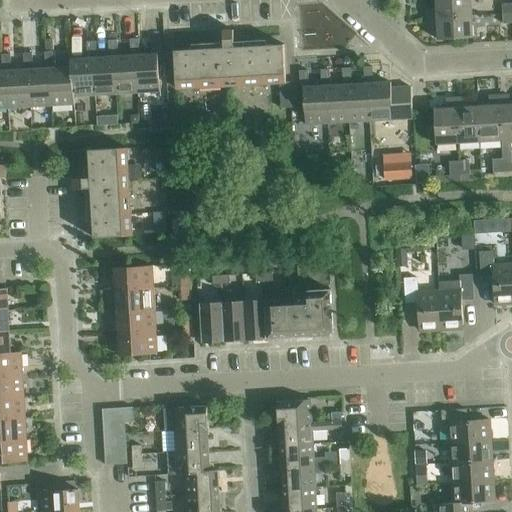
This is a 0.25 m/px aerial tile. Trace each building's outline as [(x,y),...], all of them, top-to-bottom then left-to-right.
[(426,8),(426,18),(471,16),(469,0),(434,0),(435,8),(426,8)] [(511,3),(501,4),(502,14),(511,13),(511,3)] [(502,23),(511,22),(511,13),(502,14),(502,23)] [(437,28),(437,40),(472,38),(471,16),(426,18),(427,29),(437,28)] [(173,51),(176,90),(234,86),(244,86),(279,84),(285,83),(285,82),(283,45),(235,48),(234,32),(223,32),(224,48),(173,51)] [(151,55),(138,56),(134,56),(137,92),(159,91),(157,55),(160,55),(159,38),(150,39),(151,55)] [(130,56),(117,57),(113,57),(115,94),(137,92),(134,56),(138,56),(137,39),(129,40),(130,56)] [(109,58),(96,58),(92,59),(94,95),(115,94),(113,57),(117,57),(116,41),(108,41),(109,58)] [(72,96),(73,96),(94,95),(92,59),(96,58),(95,42),(86,42),(87,59),(72,60),(69,60),(69,67),(70,67),(72,96)] [(73,104),(73,96),(72,96),(70,67),(69,67),(53,68),(52,52),(43,52),(44,69),(48,69),(51,106),(73,104)] [(22,53),(23,70),(27,70),(30,107),(51,106),(48,69),(44,69),(32,70),(31,53),(22,53)] [(0,55),(1,72),(5,71),(7,108),(30,107),(27,70),(23,70),(10,71),(9,54),(0,55)] [(363,68),(364,85),(368,84),(370,121),(412,119),(410,88),(390,89),(390,83),(372,84),(371,67),(363,68)] [(341,69),(342,86),(346,86),(348,122),(370,121),(368,84),(364,85),(351,85),(350,68),(341,69)] [(319,70),(320,87),(324,87),(326,124),(348,122),(346,86),(342,86),(329,86),(328,69),(319,70)] [(324,87),(320,87),(307,88),(306,71),(298,71),(299,88),(302,88),(305,125),(326,124),(324,87)] [(295,81),(285,82),(285,83),(279,84),(280,109),(297,108),(295,81)] [(511,173),(510,141),(511,140),(511,105),(509,106),(508,96),(498,97),(500,141),(501,141),(502,159),(501,159),(502,173),(511,173)] [(488,107),(477,108),(479,143),(500,141),(498,97),(488,98),(488,107)] [(225,98),(211,99),(212,117),(226,116),(225,98)] [(445,109),(433,110),(435,145),(457,144),(455,99),(445,100),(445,109)] [(465,99),(455,99),(457,144),(479,143),(477,108),(465,108),(465,99)] [(138,114),(131,115),(131,124),(139,123),(138,114)] [(101,116),(96,117),(97,126),(104,125),(104,116),(101,116)] [(129,170),(128,149),(89,151),(91,180),(74,181),(74,192),(91,191),(94,239),(133,237),(130,180),(129,170)] [(501,159),(492,160),(492,174),(502,173),(501,159)] [(411,161),(384,163),(385,180),(412,178),(411,161)] [(468,161),(458,162),(459,176),(469,175),(468,161)] [(448,162),(449,176),(459,176),(458,162),(448,162)] [(140,169),(129,170),(130,180),(140,180),(140,169)] [(181,219),(171,220),(173,234),(182,233),(181,219)] [(491,221),(473,222),(473,234),(492,233),(491,221)] [(462,235),(462,250),(474,250),(474,235),(462,235)] [(408,267),(407,249),(396,249),(396,267),(408,267)] [(496,307),(511,305),(511,266),(494,268),(493,253),(480,254),(482,279),(494,278),(496,307)] [(297,266),(297,271),(298,287),(330,285),(329,265),(297,266)] [(154,290),(153,267),(114,269),(116,292),(154,290)] [(273,272),(264,273),(264,282),(273,282),(273,272)] [(172,287),(182,287),(182,288),(191,288),(191,273),(181,274),(181,276),(172,276),(172,287)] [(255,273),(255,274),(256,282),(264,282),(264,273),(255,273)] [(465,332),(463,303),(463,300),(475,300),(473,274),(459,275),(460,281),(439,282),(440,294),(442,333),(465,332)] [(230,284),(229,275),(220,276),(220,285),(230,284)] [(213,285),(220,285),(220,276),(212,276),(213,285)] [(419,296),(418,281),(418,278),(405,279),(406,303),(418,302),(418,306),(420,334),(442,333),(440,294),(419,296)] [(183,302),(192,302),(191,288),(182,288),(183,302)] [(0,289),(0,312),(9,312),(8,289),(0,289)] [(155,311),(154,290),(116,292),(117,313),(155,311)] [(308,299),(266,301),(268,339),(328,336),(332,331),(330,290),(308,291),(308,299)] [(266,300),(243,302),(245,340),(268,339),(266,301),(266,300)] [(243,302),(221,303),(223,341),(245,340),(243,302)] [(221,303),(199,304),(201,343),(223,341),(221,303)] [(156,333),(155,311),(117,313),(118,335),(156,333)] [(0,333),(10,333),(9,312),(0,312),(0,333)] [(183,317),(184,331),(194,331),(193,317),(183,317)] [(185,345),(194,345),(194,331),(184,331),(185,345)] [(0,354),(11,354),(10,333),(0,333),(0,354)] [(157,355),(156,333),(118,335),(119,357),(157,355)] [(21,354),(11,354),(0,354),(0,377),(23,376),(21,354)] [(0,399),(24,398),(23,376),(0,377),(0,399)] [(0,420),(25,419),(24,398),(0,399),(0,420)] [(279,427),(342,423),(341,413),(332,414),(332,422),(312,423),(311,401),(278,403),(279,427)] [(165,431),(175,431),(175,433),(208,431),(206,407),(164,410),(165,431)] [(125,423),(104,423),(104,434),(126,433),(125,423),(134,423),(134,408),(125,409),(125,423)] [(125,423),(125,409),(103,410),(104,423),(125,423)] [(467,422),(466,410),(442,412),(443,424),(448,424),(449,444),(490,442),(489,421),(467,422)] [(0,441),(27,440),(25,419),(0,420),(0,441)] [(342,423),(279,427),(281,448),(313,446),(312,432),(342,430),(342,423)] [(221,448),(242,444),(239,428),(218,432),(221,448)] [(208,431),(175,433),(176,454),(176,455),(209,453),(208,431)] [(105,446),(127,444),(126,433),(104,434),(105,446)] [(0,464),(28,462),(27,440),(0,441),(0,464)] [(492,462),(490,442),(449,444),(451,464),(492,462)] [(127,444),(105,446),(105,456),(127,455),(127,450),(127,444)] [(132,457),(142,457),(142,446),(132,447),(132,450),(132,457)] [(313,446),(281,448),(282,470),(325,467),(325,458),(314,459),(313,446)] [(336,464),(341,464),(341,466),(350,466),(349,450),(340,450),(340,454),(335,454),(336,464)] [(427,450),(415,451),(416,464),(427,464),(427,450)] [(185,474),(210,472),(209,453),(176,455),(176,454),(167,454),(169,476),(185,475),(185,474)] [(127,455),(105,456),(106,466),(128,465),(127,455)] [(142,457),(132,457),(133,470),(143,470),(142,457)] [(493,483),(492,462),(451,464),(452,485),(493,483)] [(350,466),(341,466),(341,477),(351,476),(350,466)] [(425,466),(416,466),(416,479),(417,487),(426,486),(425,479),(425,466)] [(325,467),(282,470),(283,491),(316,489),(315,474),(326,473),(325,467)] [(187,497),(219,496),(218,472),(210,472),(185,474),(185,475),(187,497)] [(347,477),(334,479),(336,494),(349,492),(347,477)] [(76,482),(43,484),(43,492),(52,492),(76,491),(76,482)] [(157,499),(166,498),(165,482),(156,483),(157,499)] [(494,503),(493,483),(452,485),(453,505),(437,506),(437,511),(472,511),(472,505),(494,503)] [(294,511),(317,511),(316,489),(283,491),(284,511),(294,511)] [(42,493),(42,511),(80,511),(79,490),(76,491),(52,492),(43,492),(42,493)] [(338,509),(347,509),(346,494),(337,494),(338,509)] [(220,511),(219,496),(187,497),(187,511),(220,511)] [(166,498),(157,499),(157,511),(166,511),(167,511),(172,510),(172,502),(166,502),(166,498)] [(8,503),(8,511),(17,511),(17,503),(8,503)]
